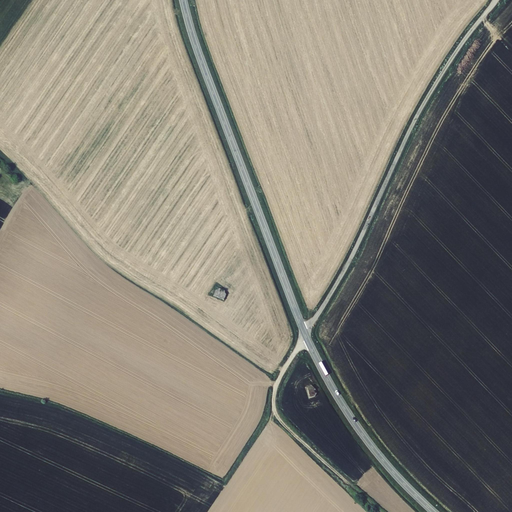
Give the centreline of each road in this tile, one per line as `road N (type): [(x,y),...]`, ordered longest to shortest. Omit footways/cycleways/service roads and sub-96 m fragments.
road 1 (unclassified): [(495,0),(426,99),(305,334)]
road 2 (tertiary): [(305,334),(182,0)]
road 3 (unclassified): [(305,334),(275,385),(276,415),(380,511)]
road 4 (tertiary): [(434,511),(359,430),(305,334)]
